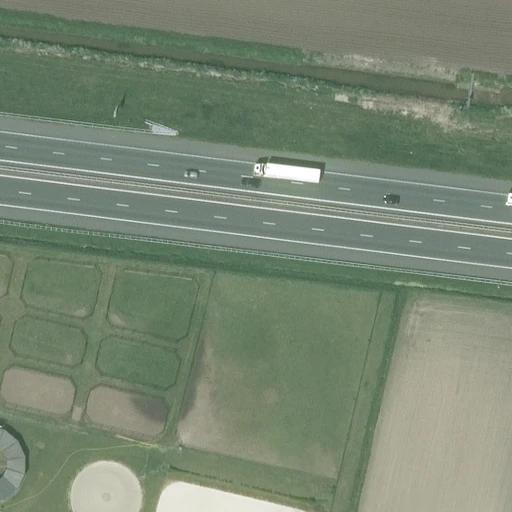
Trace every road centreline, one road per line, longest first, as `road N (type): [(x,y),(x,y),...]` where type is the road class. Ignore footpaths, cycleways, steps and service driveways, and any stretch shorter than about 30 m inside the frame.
road 1 (motorway): [(0,199),(511,262)]
road 2 (motorway): [(511,210),(0,148)]
